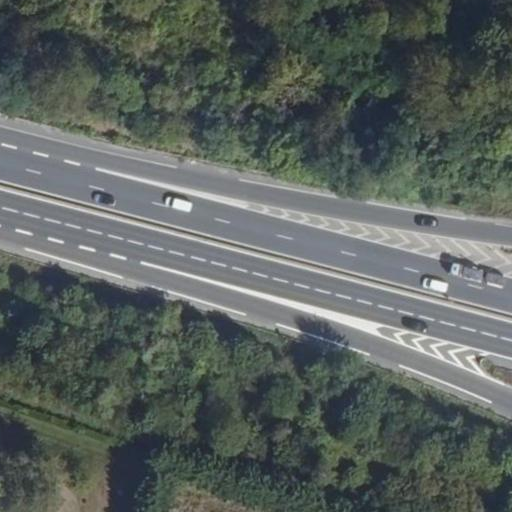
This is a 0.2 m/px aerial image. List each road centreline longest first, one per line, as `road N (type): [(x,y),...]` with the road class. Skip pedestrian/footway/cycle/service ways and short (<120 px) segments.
road 1 (trunk): [(0,220),(342,333),(511,399)]
road 2 (trunk): [(0,206),(511,342)]
road 3 (trunk): [(511,298),(0,164)]
road 4 (trunk): [(511,237),(0,155)]
